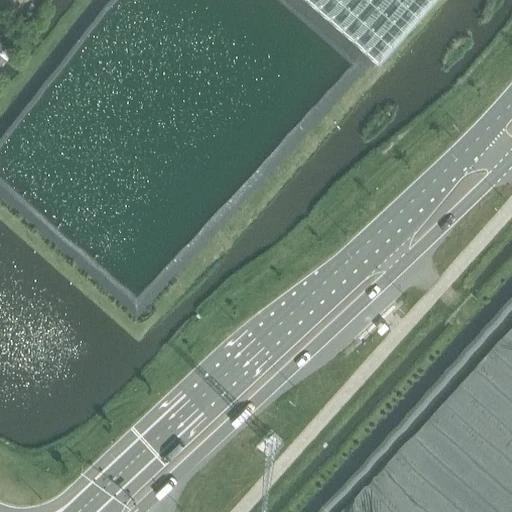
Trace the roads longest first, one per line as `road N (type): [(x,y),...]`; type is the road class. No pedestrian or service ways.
road 1 (primary): [(511,100),(382,239),(81,511)]
road 2 (primary): [(166,486),(511,161)]
